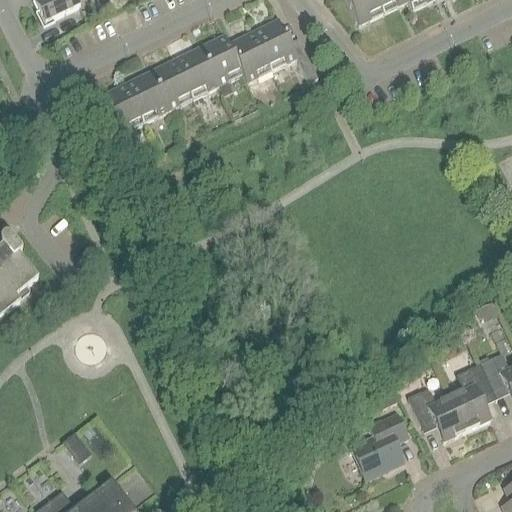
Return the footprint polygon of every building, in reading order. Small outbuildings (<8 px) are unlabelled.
[(79,11),(73,0),(38,0),(32,3),(44,28),(79,11)] [(342,0),(357,31),(383,18),(373,0),(342,0)] [(373,0),(383,18),(407,6),(404,0),(373,0)] [(411,15),(434,3),(432,0),(404,0),(407,6),(411,15)] [(288,48),(277,25),(253,37),(272,75),(295,64),(308,88),(317,83),(297,43),(288,48)] [(253,37),(227,49),(240,79),(245,88),(272,75),(253,37)] [(217,91),(240,79),(227,49),(223,40),(198,53),(217,91)] [(198,53),(174,65),(193,103),(217,91),(198,53)] [(166,116),(193,103),(174,65),(147,78),(166,116)] [(147,78),(123,89),(142,128),(166,116),(147,78)] [(117,140),(142,128),(123,89),(98,102),(117,140)] [(116,146),(111,137),(102,142),(119,176),(136,168),(123,142),(116,146)] [(21,254),(10,241),(6,238),(1,240),(0,242),(0,246),(1,249),(0,249),(0,321),(19,306),(14,300),(37,282),(17,258),(21,254)] [(491,307),(477,314),(483,327),(497,321),(491,307)] [(511,372),(508,374),(501,359),(478,370),(491,397),(504,391),(511,407),(511,372)] [(478,370),(455,380),(463,395),(449,402),(465,436),(489,425),(479,402),(491,397),(478,370)] [(430,397),(426,394),(406,403),(419,430),(431,425),(442,447),(465,436),(449,402),(435,409),(430,397)] [(392,399),(377,406),(381,414),(396,407),(392,399)] [(367,433),(372,445),(349,456),(363,484),(402,466),(394,449),(407,443),(396,420),(367,433)] [(89,430),(83,437),(89,443),(95,437),(89,430)] [(90,460),(73,438),(61,448),(78,470),(90,460)] [(128,511),(110,486),(76,511),(72,511),(61,497),(41,511),(128,511)] [(511,511),(511,489),(503,494),(510,507),(501,511),(511,511)]
